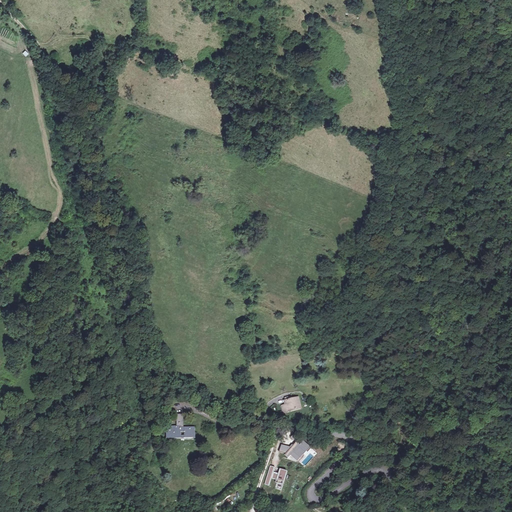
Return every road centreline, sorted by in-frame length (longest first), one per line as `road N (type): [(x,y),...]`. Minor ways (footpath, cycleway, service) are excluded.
road 1 (residential): [(410,511),(381,469),(324,499),(309,498),(355,441),(264,420)]
road 2 (track): [(140,332),(129,332),(82,394),(43,409),(0,449)]
road 3 (track): [(264,420),(186,386),(140,332)]
